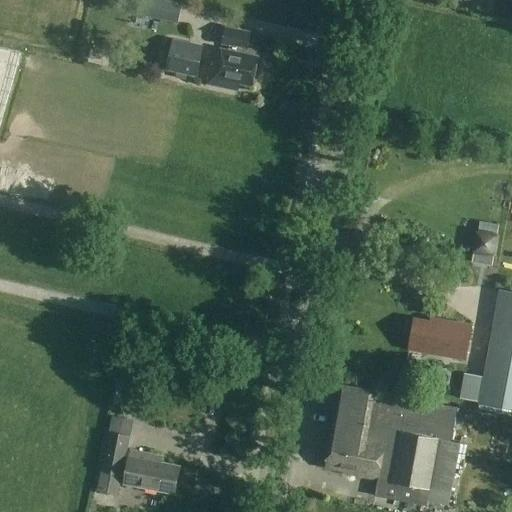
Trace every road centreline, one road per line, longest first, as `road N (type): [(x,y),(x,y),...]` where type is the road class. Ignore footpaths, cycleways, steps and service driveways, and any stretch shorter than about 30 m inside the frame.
road 1 (tertiary): [(264,511),(365,0)]
road 2 (track): [(309,276),(0,199)]
